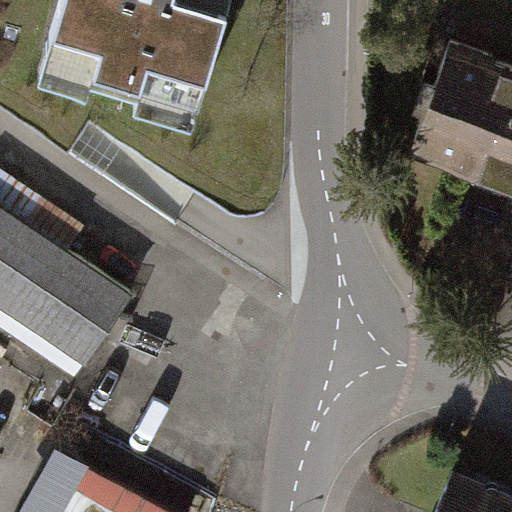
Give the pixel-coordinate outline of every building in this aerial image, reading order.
[(60,0),(37,77),(91,93),(95,77),(142,91),(138,104),(191,120),(227,0),(60,0)] [(511,64),(441,41),(404,150),(511,185),(511,64)] [(0,203),(0,311),(71,363),(123,293),(0,203)] [(190,511),(196,498),(56,441),(27,511),(190,511)] [(511,511),(511,490),(436,460),(415,511),(511,511)]
